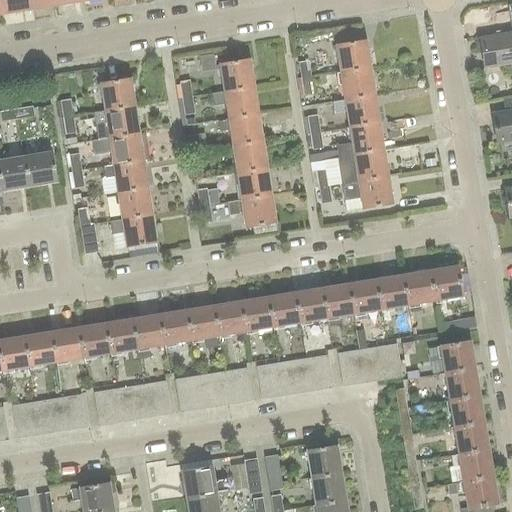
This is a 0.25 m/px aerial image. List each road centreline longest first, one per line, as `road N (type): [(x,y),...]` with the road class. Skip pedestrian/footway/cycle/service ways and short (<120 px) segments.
road 1 (residential): [(0,468),(336,413),(358,421),(367,440),(380,511)]
road 2 (residential): [(72,295),(475,227)]
road 3 (unclassified): [(0,61),(364,0)]
road 4 (residential): [(475,227),(437,0)]
road 5 (residential): [(511,438),(475,227)]
road 6 (residential): [(0,235),(60,225),(72,295)]
